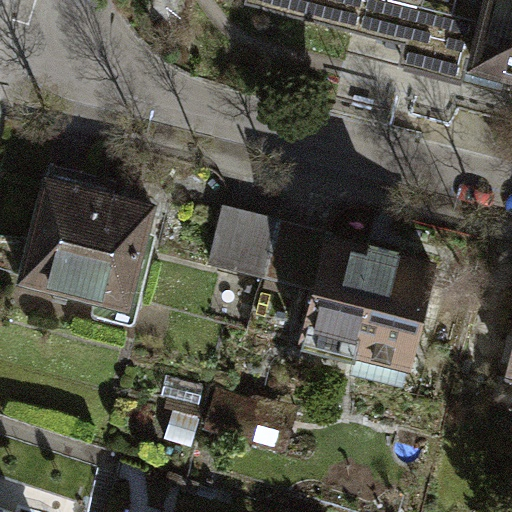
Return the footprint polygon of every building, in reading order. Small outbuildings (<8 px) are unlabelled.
[(511,0),(242,0),(241,7),(400,46),(394,69),(502,96),(508,72),(511,72),(511,0)] [(51,161),(22,274),(125,301),(151,201),(78,183),(82,169),(51,161)] [(210,258),(262,270),(275,219),(223,206),(210,258)] [(328,233),(275,219),(262,270),(315,285),(327,237),(328,233)] [(365,247),(327,237),(315,285),(301,340),(357,355),(360,343),(408,356),(433,263),(402,255),(404,248),(368,239),(365,247)] [(248,399),(214,389),(204,422),(238,432),(248,399)]
